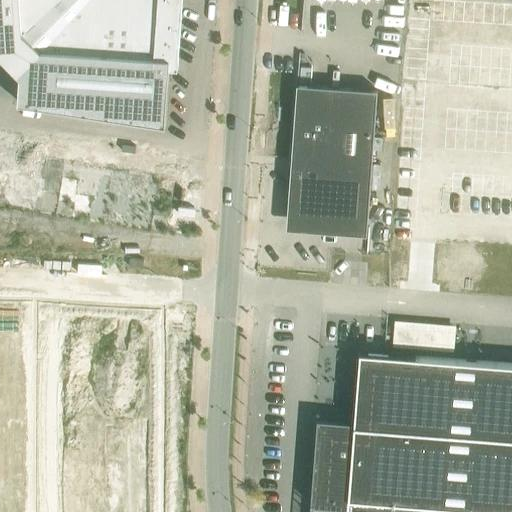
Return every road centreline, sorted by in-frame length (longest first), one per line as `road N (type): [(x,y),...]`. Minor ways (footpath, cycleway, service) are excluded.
road 1 (unclassified): [(221,511),(246,0)]
road 2 (unknown): [(50,285),(48,511)]
